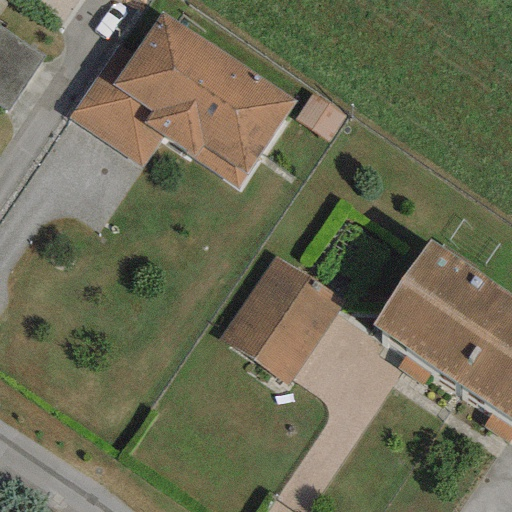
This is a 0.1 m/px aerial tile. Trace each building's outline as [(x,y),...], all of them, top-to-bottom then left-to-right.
[(293,102),(157,13),(109,85),(94,76),(66,118),(141,168),(161,138),(236,188),(293,102)] [(41,58),(0,31),(0,110),(4,113),(41,58)] [(370,326),(455,383),(511,300),(511,296),(428,240),(370,326)] [(341,302),(270,256),(216,340),(287,386),(341,302)] [(511,300),(455,383),(511,421),(511,300)]
